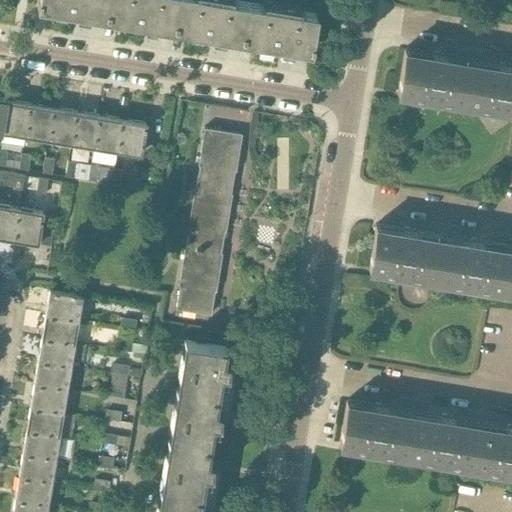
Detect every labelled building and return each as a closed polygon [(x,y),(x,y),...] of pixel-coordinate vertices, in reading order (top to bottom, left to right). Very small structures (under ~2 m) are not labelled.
[(104,16),(107,0),(36,0),(36,5),(104,16)] [(177,0),(107,0),(104,16),(173,27),(177,0)] [(247,1),(241,0),(177,0),(173,27),(241,39),(247,1)] [(316,12),(281,7),(247,1),(241,39),(310,50),(316,12)] [(404,48),(397,92),(397,93),(463,103),(471,59),(442,55),(443,52),(433,51),(432,53),(404,48)] [(463,103),(511,111),(511,65),(509,65),(509,63),(498,61),(498,64),(471,59),(463,103)] [(1,131),(24,134),(29,102),(7,99),(1,131)] [(24,134),(47,138),(53,106),(29,102),(24,134)] [(47,138),(70,142),(76,110),(53,106),(47,138)] [(99,114),(76,110),(70,142),(94,146),(99,114)] [(99,114),(94,146),(116,149),(121,118),(99,114)] [(121,118),(116,149),(140,153),(145,122),(121,118)] [(180,283),(178,283),(178,284),(179,284),(175,308),(174,316),(186,319),(188,310),(210,313),(214,290),(215,290),(216,289),(214,288),(219,253),(221,253),(222,252),(220,252),(224,230),(225,230),(225,229),(223,228),(229,193),(231,194),(231,192),(229,192),(233,170),(235,170),(235,169),(233,168),(239,134),(241,134),(241,132),(204,126),(204,128),(206,128),(200,162),(198,162),(198,164),(200,164),(196,187),(194,186),(193,188),(196,188),(190,223),(188,223),(187,224),(190,225),(186,246),(184,246),(184,248),(186,248),(180,283)] [(18,167),(28,169),(30,154),(21,152),(18,167)] [(51,173),(54,158),(44,156),(42,171),(51,173)] [(68,175),(77,177),(79,162),(70,160),(68,175)] [(97,180),(99,165),(90,164),(88,179),(97,180)] [(120,184),(122,169),(113,168),(111,183),(120,184)] [(23,175),(14,173),(12,188),(21,190),(23,175)] [(47,179),(38,177),(35,192),(44,194),(47,179)] [(18,206),(0,203),(0,236),(12,238),(18,206)] [(18,206),(12,238),(37,242),(42,210),(18,206)] [(375,223),(374,226),(367,268),(434,279),(441,235),(413,230),(414,227),(403,226),(403,228),(375,223)] [(39,226),(37,238),(51,240),(53,229),(39,226)] [(434,279),(500,290),(508,245),(480,241),(480,238),(470,236),(469,239),(441,235),(434,279)] [(511,246),(508,245),(500,290),(511,292),(511,246)] [(49,290),(45,313),(76,318),(80,295),(49,290)] [(45,313),(41,336),(73,342),(76,318),(45,313)] [(118,326),(134,328),(135,319),(120,317),(118,326)] [(41,336),(37,359),(69,365),(73,342),(41,336)] [(184,338),(176,384),(217,391),(220,372),(226,373),(226,361),(222,360),(224,345),(184,338)] [(132,342),(117,339),(115,349),(130,352),(132,342)] [(37,359),(34,382),(65,388),(69,365),(37,359)] [(128,365),(113,363),(111,371),(127,373),(128,365)] [(107,396),(123,399),(127,373),(111,371),(107,396)] [(62,411),(65,388),(34,382),(30,406),(62,411)] [(176,384),(168,434),(209,440),(212,421),(218,422),(218,411),(213,410),(217,391),(176,384)] [(104,418),(119,421),(123,399),(107,396),(104,418)] [(339,443),(407,454),(414,410),(385,405),(385,403),(375,402),(375,404),(347,399),(339,443)] [(30,406),(26,428),(58,434),(62,411),(30,406)] [(407,454),(472,465),(480,421),(451,416),(451,414),(441,412),(441,415),(414,410),(407,454)] [(480,421),(472,465),(511,471),(511,423),(507,423),(507,426),(480,421)] [(26,428),(22,452),(54,457),(58,434),(26,428)] [(116,434),(101,432),(99,441),(115,444),(116,434)] [(168,434),(160,483),(200,490),(203,471),(210,472),(210,460),(205,459),(209,440),(168,434)] [(121,445),(115,444),(99,441),(96,464),(111,467),(123,469),(125,459),(119,458),(121,445)] [(50,480),(54,457),(22,452),(18,474),(50,480)] [(111,467),(96,464),(92,487),(108,490),(111,467)] [(18,474),(14,498),(47,503),(50,480),(18,474)] [(160,483),(155,511),(201,511),(201,510),(197,509),(200,490),(160,483)] [(14,498),(12,511),(45,511),(47,503),(14,498)] [(88,510),(100,511),(104,511),(105,504),(90,501),(88,510)]
